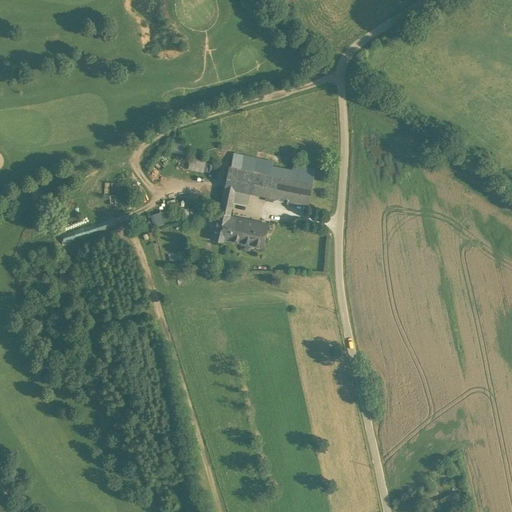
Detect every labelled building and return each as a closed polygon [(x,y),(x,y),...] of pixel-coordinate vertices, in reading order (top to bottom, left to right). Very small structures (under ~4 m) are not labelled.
[(190,143),(173,141),(172,152),(189,154),(190,143)] [(227,176),(224,188),(239,191),(249,193),(309,205),(315,170),(234,153),(231,167),(229,166),(227,176)] [(229,165),(205,160),(203,171),(227,176),(229,166),(229,165)] [(239,191),(224,188),(222,200),(232,203),(237,203),(239,191)] [(249,193),(239,191),(237,203),(247,206),(249,193)] [(232,203),(222,200),(221,207),(231,209),(232,203)] [(231,209),(221,207),(219,213),(230,215),(231,209)] [(159,211),(151,214),(155,226),(164,223),(159,211)] [(230,215),(219,213),(214,240),(223,242),(224,240),(232,242),(237,218),(229,216),(230,215)] [(268,224),(237,218),(232,242),(263,248),(268,224)] [(451,495),(433,499),(435,508),(453,504),(451,495)]
